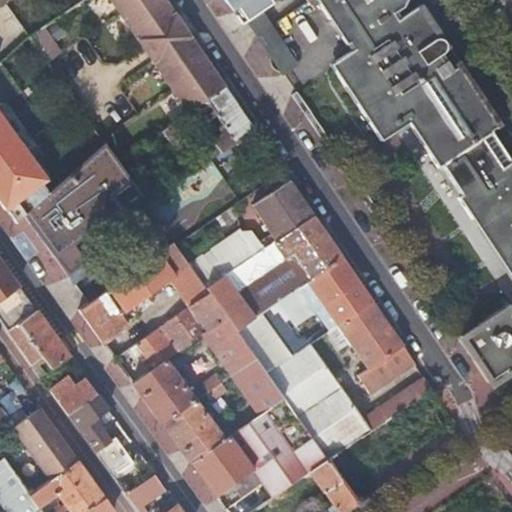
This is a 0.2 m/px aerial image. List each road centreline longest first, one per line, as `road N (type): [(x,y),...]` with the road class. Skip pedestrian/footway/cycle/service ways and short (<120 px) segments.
road 1 (residential): [(511,472),(186,0)]
road 2 (residential): [(0,239),(200,511)]
road 3 (residential): [(0,341),(123,511)]
road 4 (residential): [(437,0),(511,112)]
